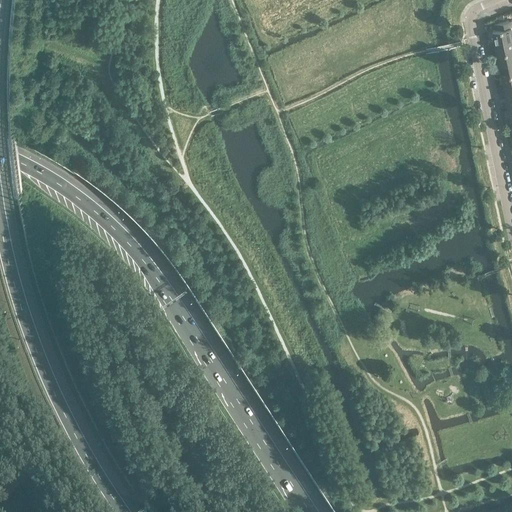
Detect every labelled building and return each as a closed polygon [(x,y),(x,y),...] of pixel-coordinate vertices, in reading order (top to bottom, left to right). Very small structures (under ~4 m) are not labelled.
[(493,30),(495,42),(511,38),(511,28),(511,27),(511,26),(511,20),(497,23),(499,29),(493,30)] [(511,38),(495,42),(497,53),(511,49),(511,38)] [(511,49),(497,53),(500,64),(511,61),(511,49)] [(511,61),(500,64),(502,75),(511,73),(511,61)] [(511,73),(502,75),(504,87),(511,84),(511,73)]
